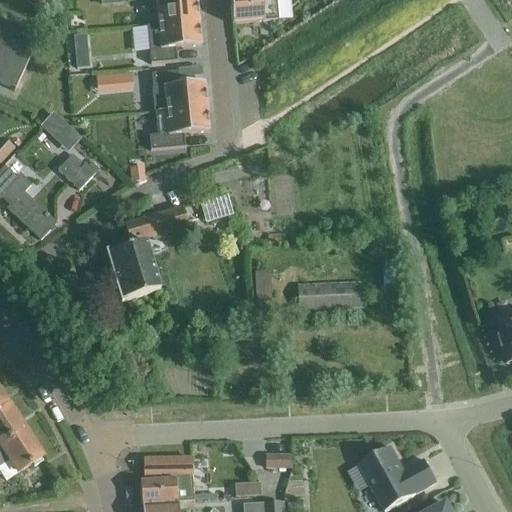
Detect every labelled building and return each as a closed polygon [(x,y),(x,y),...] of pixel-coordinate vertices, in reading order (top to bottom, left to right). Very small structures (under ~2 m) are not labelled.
[(171,0),(144,0),(145,13),(157,12),(158,27),(198,23),(195,0),(184,0),(171,1),(171,0)] [(229,0),(231,26),(278,22),(276,1),(289,0),(288,0),(229,0)] [(28,52),(35,38),(0,22),(0,87),(14,94),(32,54),(28,52)] [(158,27),(147,28),(147,30),(148,44),(150,66),(177,64),(176,51),(200,48),(198,23),(158,27)] [(88,53),(74,55),(76,71),(89,70),(88,53)] [(151,77),(155,115),(206,110),(204,86),(179,89),(178,74),(151,77)] [(132,75),(115,77),(117,90),(133,89),(132,75)] [(149,139),(150,153),(184,150),(183,137),(208,134),(206,110),(155,115),(157,138),(149,139)] [(53,116),(40,130),(52,141),(65,127),(53,116)] [(1,141),(0,141),(0,166),(14,152),(1,141)] [(79,194),(95,177),(85,166),(78,173),(68,162),(57,173),(79,194)] [(55,226),(36,209),(22,196),(30,187),(20,177),(15,182),(3,170),(0,172),(0,198),(2,196),(12,206),(6,211),(40,243),(55,226)] [(143,170),(130,170),(132,185),(144,183),(143,170)] [(210,223),(239,213),(231,190),(202,200),(210,223)] [(142,243),(188,229),(183,210),(123,227),(129,247),(131,246),(132,250),(107,257),(120,305),(158,294),(145,246),(144,246),(142,243)] [(300,313),(361,310),(360,285),(299,288),(300,313)] [(511,318),(494,324),(507,366),(511,364),(511,318)] [(0,444),(23,430),(7,405),(0,409),(0,444)] [(23,430),(0,444),(0,475),(1,475),(6,483),(32,466),(34,469),(42,463),(40,460),(42,459),(42,458),(23,430)] [(437,485),(425,463),(404,475),(390,450),(359,467),(371,489),(372,489),(379,503),(383,511),(390,511),(416,498),(416,497),(437,485)] [(267,470),(291,470),(291,457),(267,457),(267,470)] [(143,484),(139,484),(141,507),(177,504),(193,502),(191,478),(192,478),(192,460),(142,460),(143,478),(143,484)] [(258,487),(245,488),(246,499),(258,499),(258,487)]
